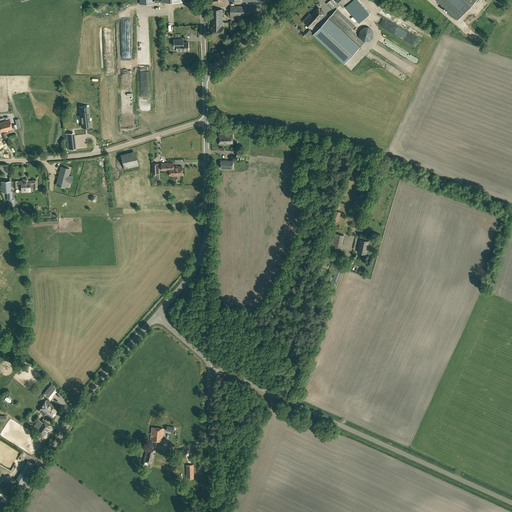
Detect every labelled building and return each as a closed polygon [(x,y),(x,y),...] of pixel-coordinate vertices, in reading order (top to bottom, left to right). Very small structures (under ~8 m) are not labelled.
[(330,0),(327,4),(331,8),(331,9),(332,8),(333,7),(334,8),(336,7),(330,0)] [(371,13),(367,8),(363,4),(362,5),(357,0),(336,0),(341,5),(343,8),(347,5),(359,22),(371,13)] [(437,0),(458,19),(475,0),(437,0)] [(256,17),(256,7),(231,6),(231,16),(256,17)] [(309,14),(303,21),(313,29),(326,14),(317,6),(310,14),(309,14)] [(211,34),(224,34),(224,27),(223,27),(223,9),(212,9),(212,27),(211,27),(211,34)] [(364,42),(351,30),(355,26),(337,9),(326,21),(358,50),(364,42)] [(443,12),(451,19),(453,16),(446,9),(443,12)] [(326,21),(313,35),(344,64),(358,50),(326,21)] [(373,36),(373,35),(373,34),(372,33),(371,32),(371,31),(370,30),(369,30),(367,29),(366,29),(363,30),(361,31),(361,32),(360,33),(360,36),(360,37),(361,38),(361,39),(362,40),(364,41),(365,42),(367,42),(369,41),(371,40),(372,38),(372,37),(373,36)] [(189,50),(188,42),(181,42),(181,39),(175,39),(175,47),(177,47),(178,51),(189,50)] [(90,126),(88,110),(85,110),(83,110),(83,111),(80,111),(82,127),(90,126)] [(1,133),(4,132),(13,130),(10,120),(0,122),(0,131),(0,133),(1,133)] [(66,134),(67,143),(74,142),(73,137),(70,137),(70,133),(66,134)] [(219,145),(233,145),(233,133),(219,134),(219,145)] [(128,166),(128,167),(139,166),(137,155),(122,157),(124,166),(128,166)] [(233,161),(220,160),(220,168),(233,169),(233,161)] [(172,175),(172,163),(161,163),(162,170),(166,170),(166,169),(169,169),(170,176),(172,175)] [(172,163),(172,175),(176,175),(177,176),(180,176),(181,175),(183,175),(183,166),(174,167),(174,163),(172,163)] [(69,168),(64,166),(63,170),(60,169),(55,183),(63,186),(65,180),(66,181),(68,175),(67,174),(69,168)] [(34,188),(34,189),(37,188),(37,180),(33,180),(33,181),(27,181),(27,179),(25,179),(25,180),(23,180),(23,181),(17,181),(14,181),(14,187),(21,187),(21,190),(25,190),(25,192),(30,191),(30,188),(34,188)] [(0,189),(1,190),(1,192),(7,192),(7,197),(13,197),(12,192),(11,192),(11,181),(1,181),(1,186),(0,185),(0,189)] [(356,209),(362,196),(357,194),(351,207),(356,209)] [(341,214),(341,213),(334,210),(331,219),(338,222),(341,214)] [(344,235),(334,233),(332,246),(341,248),(344,235)] [(366,254),(369,241),(360,239),(358,252),(366,254)] [(335,286),(343,267),(338,265),(333,277),(329,276),(327,280),(332,281),(331,284),(335,286)] [(51,383),(43,394),(49,399),(57,388),(51,383)] [(45,413),(52,417),(57,409),(53,406),(51,405),(51,404),(46,400),(39,410),(45,414),(45,413)] [(43,437),(51,426),(42,420),(34,431),(43,437)] [(162,442),(163,428),(152,427),(151,441),(162,442)] [(156,451),(147,448),(143,461),(152,464),(156,451)] [(22,484),(34,465),(28,461),(16,480),(22,484)] [(186,479),(194,479),(193,465),(186,465),(186,479)]
